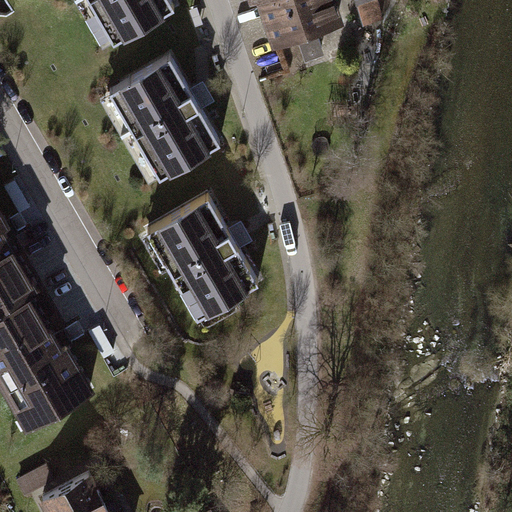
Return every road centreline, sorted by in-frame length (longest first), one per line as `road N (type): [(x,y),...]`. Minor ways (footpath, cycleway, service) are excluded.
road 1 (residential): [(290,511),(307,437),(309,297),(278,173),(217,0)]
road 2 (residential): [(132,342),(0,100)]
